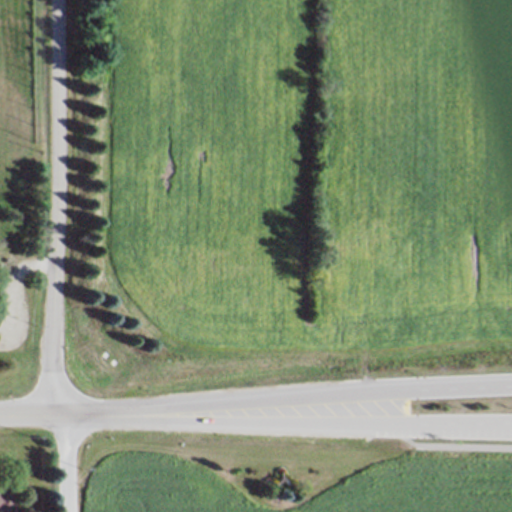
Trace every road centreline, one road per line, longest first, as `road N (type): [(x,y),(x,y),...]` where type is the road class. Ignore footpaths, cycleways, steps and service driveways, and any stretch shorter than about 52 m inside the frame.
road 1 (residential): [(52,416),(55,0)]
road 2 (secondary): [(511,385),(178,415)]
road 3 (secondary): [(178,415),(511,429)]
road 4 (secondary): [(178,415),(0,416)]
